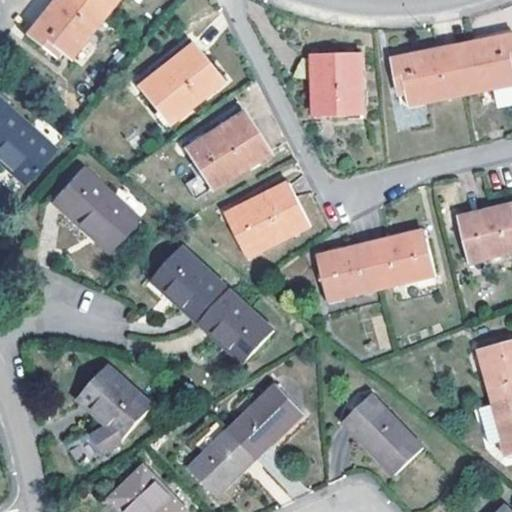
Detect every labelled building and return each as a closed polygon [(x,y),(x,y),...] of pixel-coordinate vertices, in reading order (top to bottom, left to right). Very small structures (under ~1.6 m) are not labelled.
[(104,16),(83,0),(55,0),(25,37),(36,44),(41,39),(51,47),(68,60),(104,16)] [(83,0),(104,16),(116,0),(83,0)] [(511,57),(511,52),(511,51),(511,35),(452,49),(462,94),(511,83),(511,57)] [(41,39),(36,44),(46,52),(51,47),(41,39)] [(196,42),(161,70),(166,77),(145,95),(168,124),(224,79),(196,42)] [(462,94),(452,49),(392,62),(395,76),(403,74),(405,86),(409,106),(462,94)] [(310,55),(311,91),(321,90),(321,117),(362,116),(360,54),(310,55)] [(166,77),(161,70),(139,88),(145,95),(166,77)] [(403,74),(395,76),(398,88),(405,86),(403,74)] [(311,91),(312,117),(321,117),(321,90),(311,91)] [(0,107),(0,171),(19,190),(51,157),(0,107)] [(243,111),(209,135),(215,143),(192,159),(212,188),(270,150),(243,111)] [(215,143),(209,135),(187,150),(192,159),(215,143)] [(85,172),(53,205),(107,256),(138,223),(85,172)] [(257,214),(233,227),(249,258),(312,226),(290,185),(252,205),(257,214)] [(257,214),(252,205),(228,217),(233,227),(257,214)] [(489,221),(461,227),(471,262),(511,252),(511,205),(487,212),(489,221)] [(489,221),(487,212),(459,219),(461,227),(489,221)] [(402,246),(430,239),(427,229),(400,237),(402,246)] [(430,239),(402,246),(400,237),(373,243),(384,288),(438,275),(430,239)] [(349,260),(321,267),(330,302),(384,288),(373,243),(346,250),(349,260)] [(183,248),(152,281),(196,323),(227,289),(183,248)] [(349,260),(346,250),(319,257),(321,267),(349,260)] [(227,289),(196,323),(239,364),(270,330),(227,289)] [(511,340),(483,348),(498,402),(511,397),(511,340)] [(114,454),(122,445),(152,412),(108,371),(78,405),(106,430),(98,438),(87,445),(98,463),(114,454)] [(272,391),(226,435),(252,462),(299,418),(272,391)] [(511,397),(498,402),(511,453),(511,397)] [(370,401),(342,429),(392,481),(421,453),(370,401)] [(226,435),(188,472),(215,499),(252,462),(226,435)] [(114,511),(181,511),(142,472),(108,505),(114,511)]
